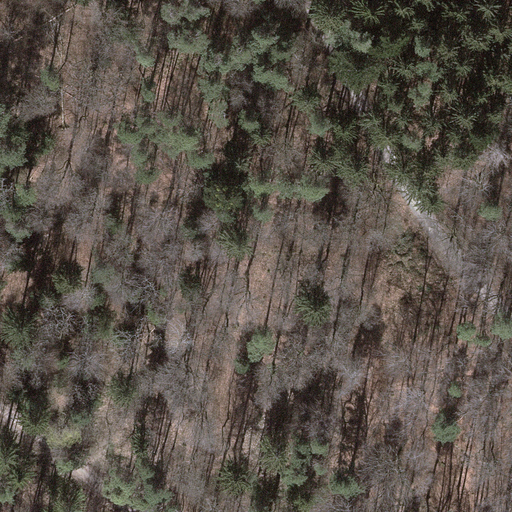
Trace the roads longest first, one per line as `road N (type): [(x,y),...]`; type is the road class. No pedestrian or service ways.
road 1 (track): [(302,0),(441,239),(511,313)]
road 2 (track): [(0,414),(138,511)]
